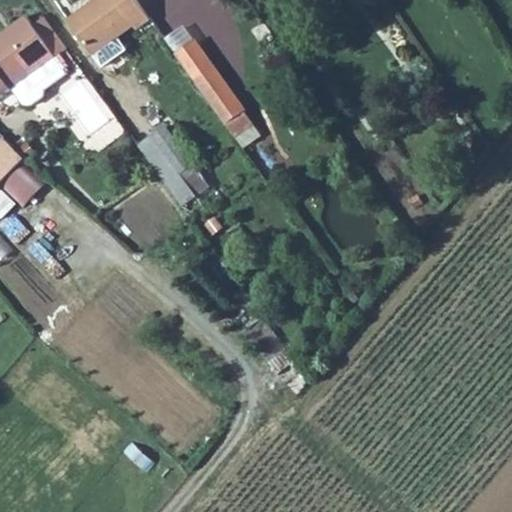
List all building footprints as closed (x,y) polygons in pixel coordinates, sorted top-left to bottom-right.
[(95,56),(117,40),(135,27),(137,30),(150,21),(134,0),(95,0),(67,20),(93,57),(95,56)] [(6,31),(9,35),(29,21),(26,16),(6,31)] [(33,26),(56,57),(67,48),(45,17),(33,26)] [(0,99),(15,88),(26,105),(33,106),(46,97),(47,90),(69,74),(56,57),(33,26),(29,21),(9,35),(6,31),(0,35),(0,99)] [(95,56),(102,66),(124,50),(117,40),(95,56)] [(177,58),(191,78),(209,64),(195,45),(177,58)] [(191,78),(226,126),(245,112),(209,64),(191,78)] [(152,138),(196,198),(208,189),(165,129),(152,138)] [(0,187),(27,160),(6,139),(0,145),(0,187)] [(2,191),(0,194),(0,216),(4,220),(17,205),(2,191)] [(269,363),(280,374),(296,361),(287,349),(269,363)]
